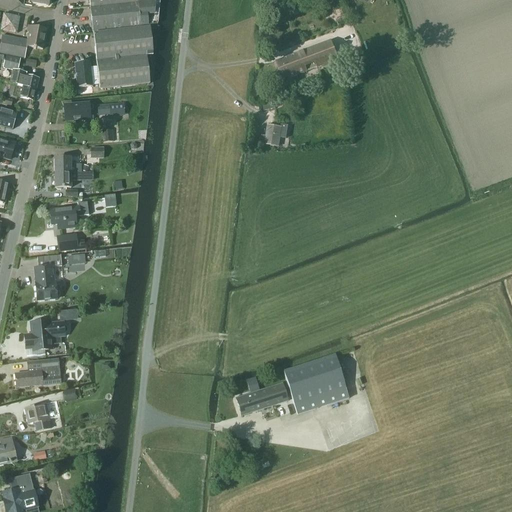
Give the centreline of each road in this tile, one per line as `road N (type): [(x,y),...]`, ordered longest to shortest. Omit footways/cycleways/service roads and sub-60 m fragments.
road 1 (residential): [(127,511),(189,0)]
road 2 (residential): [(0,295),(63,0)]
